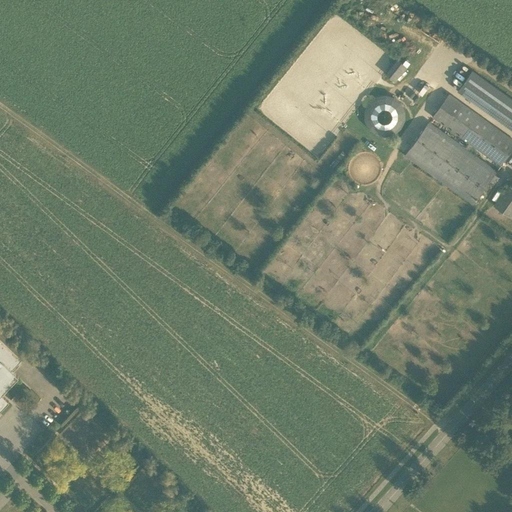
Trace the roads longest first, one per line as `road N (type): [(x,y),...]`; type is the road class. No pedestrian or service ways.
road 1 (track): [(439,425),(0,105)]
road 2 (tertiary): [(382,511),(511,363)]
